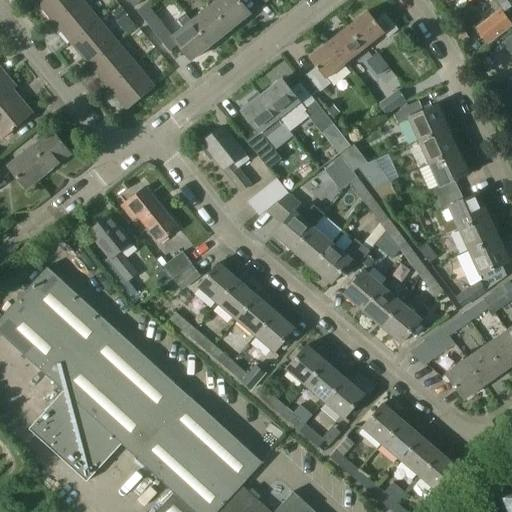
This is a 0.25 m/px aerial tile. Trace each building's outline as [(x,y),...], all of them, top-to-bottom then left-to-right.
[(76,0),(34,0),(52,20),(76,0)] [(98,19),(82,0),(76,0),(52,20),(71,43),(98,19)] [(217,0),(211,5),(231,30),(251,14),(239,0),(217,0)] [(511,0),(495,0),(504,13),(511,7),(511,0)] [(137,11),(153,32),(163,24),(147,3),(137,11)] [(191,21),(211,46),(231,30),(211,5),(191,21)] [(114,15),(127,31),(136,25),(123,8),(114,15)] [(497,14),(476,29),(487,44),(511,26),(500,11),(497,14)] [(348,27),(364,48),(383,33),(388,39),(398,30),(385,13),(374,21),(367,12),(348,27)] [(183,27),(172,36),(178,45),(191,61),(211,46),(191,21),(186,15),(178,21),(183,27)] [(117,42),(98,19),(71,43),(89,65),(117,42)] [(329,42),(345,63),(364,48),(348,27),(329,42)] [(511,36),(482,56),(496,77),(511,66),(511,36)] [(136,64),(117,42),(89,65),(108,88),(136,64)] [(345,63),(329,42),(310,58),(317,67),(306,75),(320,93),(331,84),(326,78),(345,63)] [(389,67),(377,52),(365,61),(378,76),(389,67)] [(108,88),(127,110),(155,87),(136,64),(108,88)] [(7,76),(0,82),(0,137),(1,139),(33,113),(13,89),(16,87),(7,76)] [(304,109),(302,107),(290,90),(282,80),(261,96),(290,131),(308,117),(303,111),(304,109)] [(397,91),(377,105),(385,117),(405,103),(397,91)] [(260,96),(257,93),(247,101),(250,105),(241,112),(258,133),(263,139),(264,138),(265,140),(270,146),(275,152),(294,137),(290,131),(261,96),(260,96)] [(304,109),(303,111),(308,117),(321,133),(323,132),(332,124),(333,124),(315,101),(304,109)] [(448,128),(438,105),(423,111),(418,101),(403,108),(393,116),(397,124),(408,118),(419,141),(448,128)] [(202,143),(203,144),(207,149),(203,152),(211,161),(214,158),(218,163),(218,164),(241,193),(251,185),(238,168),(249,159),(224,126),(202,143)] [(419,141),(429,164),(458,151),(448,128),(419,141)] [(71,154),(51,131),(8,166),(27,190),(71,154)] [(265,140),(264,141),(252,150),(268,170),(281,160),(265,140)] [(429,164),(418,169),(428,192),(430,191),(434,201),(458,190),(453,180),(468,174),(458,151),(429,164)] [(390,182),(398,178),(388,155),(357,168),(373,189),(390,182)] [(342,158),(335,164),(350,184),(358,179),(352,171),(342,158)] [(358,179),(350,184),(352,186),(360,197),(367,191),(359,181),(358,179)] [(277,180),(248,202),(259,216),(288,194),(277,180)] [(400,201),(390,182),(373,189),(387,207),(400,201)] [(158,242),(177,228),(146,188),(122,206),(133,221),(138,217),(158,242)] [(458,190),(434,201),(439,211),(449,206),(455,220),(442,225),(446,235),(459,229),(488,216),(478,193),(463,200),(458,190)] [(289,195),(267,213),(281,225),(281,226),(273,235),(293,252),(314,227),(324,215),(313,205),(302,218),(295,212),(301,205),(289,195)] [(373,200),(366,205),(386,232),(392,225),(373,200)] [(110,215),(88,233),(108,257),(102,262),(122,287),(138,273),(120,251),(132,242),(110,215)] [(498,239),(488,216),(459,229),(469,252),(498,239)] [(380,239),(376,244),(393,258),(400,250),(407,260),(414,254),(392,225),(386,232),(380,239)] [(333,244),(314,227),(293,252),(312,268),(333,244)] [(361,244),(369,251),(380,239),(372,232),(361,244)] [(333,244),(312,268),(331,284),(343,271),(355,257),(360,262),(369,251),(361,244),(355,239),(343,252),(333,244)] [(498,239),(469,252),(458,257),(470,285),(482,280),(480,275),(509,262),(498,239)] [(418,249),(429,264),(437,258),(426,244),(418,249)] [(182,252),(163,266),(173,279),(192,265),(182,252)] [(414,254),(407,260),(422,280),(430,275),(414,254)] [(217,303),(238,279),(218,263),(197,287),(217,303)] [(192,266),(174,280),(181,290),(200,276),(192,266)] [(47,267),(0,318),(0,333),(63,391),(29,428),(87,481),(121,444),(135,457),(134,457),(174,493),(156,511),(314,511),(293,492),(274,511),(271,511),(242,485),(262,462),(189,396),(189,397),(47,267)] [(362,310),(383,287),(364,270),(343,294),(362,310)] [(435,298),(443,292),(430,275),(422,280),(435,298)] [(236,320),(256,296),(238,279),(217,303),(236,320)] [(484,299),(489,307),(494,313),(511,300),(511,284),(509,280),(483,299),(484,299)] [(463,308),(487,292),(479,281),(455,298),(463,308)] [(383,287),(362,310),(381,327),(402,303),(383,287)] [(255,336),(276,312),(256,296),(236,320),(255,336)] [(464,313),(470,321),(489,307),(484,299),(464,313)] [(402,303),(381,327),(401,344),(422,320),(402,303)] [(276,312),(255,336),(274,353),(295,329),(276,312)] [(176,313),(169,320),(188,337),(195,329),(176,313)] [(444,328),(450,336),(470,321),(464,313),(444,328)] [(444,328),(426,341),(431,349),(450,336),(444,328)] [(207,353),(214,346),(195,329),(188,337),(207,353)] [(487,345),(505,371),(511,365),(511,336),(507,330),(487,345)] [(305,386),(326,362),(306,345),(286,369),(305,386)] [(466,359),(485,385),(505,371),(487,345),(466,359)] [(227,370),(233,362),(214,346),(207,353),(227,370)] [(485,385),(466,359),(445,374),(464,400),(485,385)] [(241,382),(247,375),(233,362),(227,370),(241,382)] [(326,362),(305,386),(324,402),(345,378),(326,362)] [(247,375),(241,382),(250,390),(265,374),(255,366),(247,375)] [(345,378),(324,402),(344,419),(364,395),(345,378)] [(267,391),(266,392),(261,388),(256,394),(280,415),(287,407),(267,391)] [(381,444),(402,420),(382,403),(362,428),(381,444)] [(287,407),(280,415),(299,432),(306,424),(287,407)] [(314,415),(308,423),(322,435),(329,427),(314,415)] [(402,420),(381,444),(400,461),(421,436),(402,420)] [(319,448),(325,440),(306,424),(299,432),(319,448)] [(421,436),(400,461),(419,477),(440,452),(421,436)] [(343,457),(354,444),(347,438),(329,458),(352,478),(359,470),(343,457)] [(440,452),(420,477),(439,493),(452,478),(460,469),(440,452)] [(511,511),(511,464),(496,472),(501,484),(511,478),(511,489),(502,494),(510,511),(511,511)] [(359,470),(352,478),(371,495),(378,487),(359,470)] [(378,487),(371,495),(390,511),(391,511),(397,503),(378,487)] [(391,511),(390,511),(391,511),(407,511),(397,503),(391,511)]
